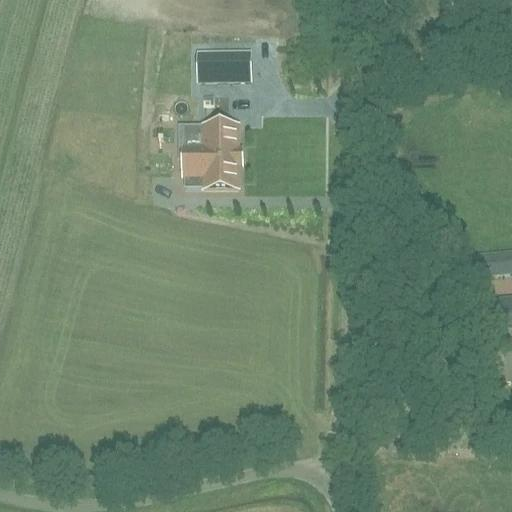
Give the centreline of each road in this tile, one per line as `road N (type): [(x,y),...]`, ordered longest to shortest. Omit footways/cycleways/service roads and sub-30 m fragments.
road 1 (unclassified): [(344,458),(350,0)]
road 2 (unclassified): [(344,458),(101,506),(0,495)]
